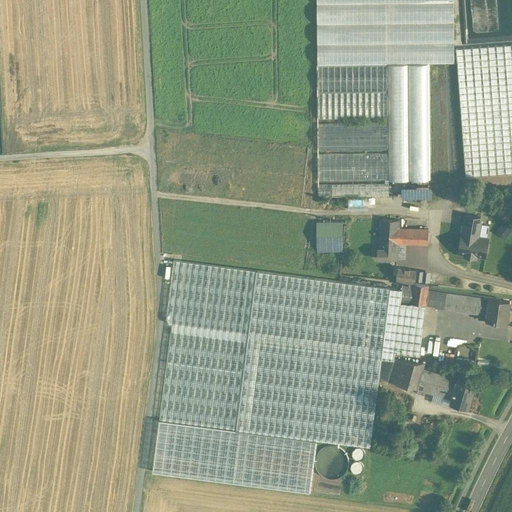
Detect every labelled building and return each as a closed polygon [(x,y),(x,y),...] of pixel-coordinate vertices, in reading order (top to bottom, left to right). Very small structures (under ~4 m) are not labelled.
[(316,0),(317,65),(388,64),(430,63),(453,63),(451,0),(316,0)] [(511,44),(456,48),(466,176),(511,172),(511,44)] [(430,63),(388,64),(388,90),(388,92),(388,119),(388,123),(389,150),(389,153),(389,181),(431,181),(430,63)] [(317,65),(318,91),(388,90),(388,64),(317,65)] [(317,93),(318,120),(388,119),(388,92),(317,93)] [(318,124),(318,151),(389,150),(388,123),(318,124)] [(319,182),(389,181),(389,153),(319,154),(319,182)] [(389,184),(332,185),(332,198),(389,198),(389,184)] [(332,198),(332,185),(319,185),(319,199),(326,198),(326,201),(329,201),(329,198),(332,198)] [(399,197),(427,197),(427,185),(400,185),(399,197)] [(372,199),(351,199),(352,210),(372,209),(372,199)] [(480,217),(467,215),(463,235),(462,234),(459,251),(466,252),(465,255),(475,257),(476,254),(485,256),(488,239),(477,237),(480,217)] [(399,221),(382,220),(381,241),(398,241),(398,228),(399,221)] [(495,231),(504,238),(511,227),(503,220),(495,231)] [(318,248),(345,248),(345,222),(318,222),(318,248)] [(398,241),(398,243),(406,243),(428,244),(429,230),(398,228),(398,241)] [(398,241),(381,241),(381,249),(378,249),(377,259),(397,259),(398,243),(398,241)] [(406,243),(398,243),(397,259),(405,260),(406,243)] [(256,270),(173,260),(166,318),(169,322),(172,323),(248,333),(256,270)] [(417,271),(398,268),(396,280),(402,281),(415,283),(417,271)] [(391,287),(256,270),(248,333),(236,428),(370,445),(382,357),(391,287)] [(415,283),(402,281),(401,289),(400,301),(412,303),(425,305),(428,290),(428,284),(415,283)] [(412,303),(400,301),(401,289),(391,287),(382,357),(394,358),(395,351),(420,354),(426,305),(425,305),(412,303)] [(481,297),(428,290),(425,305),(426,305),(435,306),(435,307),(479,313),(481,297)] [(510,301),(481,297),(479,313),(478,319),(486,320),(507,323),(510,301)] [(248,333),(172,323),(160,418),(236,428),(248,333)] [(425,362),(394,358),(388,380),(417,389),(423,368),(425,362)] [(423,368),(417,389),(431,393),(437,372),(423,368)] [(457,378),(437,372),(431,393),(451,399),(450,402),(468,408),(473,393),(474,393),(477,383),(457,377),(457,378)]
